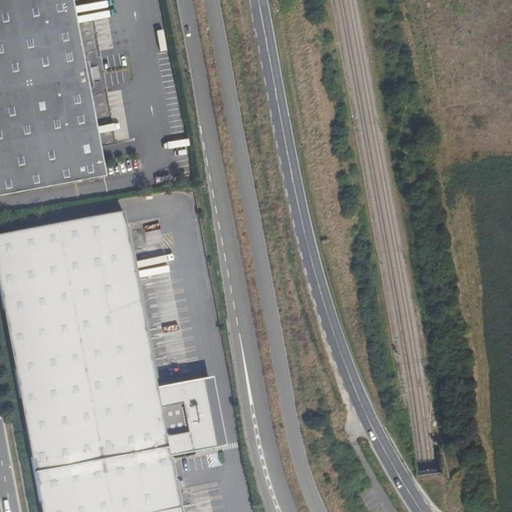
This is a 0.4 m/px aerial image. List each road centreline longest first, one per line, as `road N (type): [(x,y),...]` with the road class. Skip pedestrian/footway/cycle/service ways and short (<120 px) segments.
road 1 (secondary): [(317,511),(296,451),(212,0)]
road 2 (tertiary): [(421,511),(363,409),(323,302),(263,30)]
road 3 (secondary): [(186,0),(234,272)]
road 4 (secondary): [(234,272),(269,456),(288,511)]
road 5 (unclassified): [(234,272),(244,401),(272,511)]
